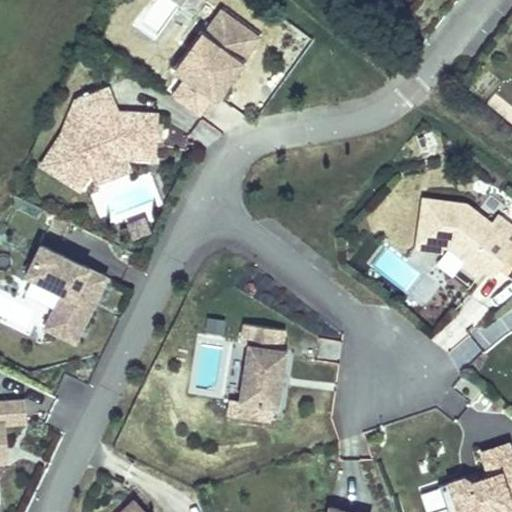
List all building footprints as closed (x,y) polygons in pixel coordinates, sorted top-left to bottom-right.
[(243,55),(247,58),(262,37),(220,8),(188,52),(190,54),(177,72),(179,74),(189,81),(176,100),(196,114),(209,96),(216,100),(241,66),(237,63),(243,55)] [(177,72),(190,54),(188,52),(164,35),(146,60),(174,80),(179,74),(177,72)] [(241,66),(247,58),(243,55),(237,63),(241,66)] [(123,151),(154,153),(154,138),(155,124),(156,113),(117,111),(107,85),(78,97),(63,133),(42,165),(75,186),(89,165),(123,151)] [(154,159),(154,153),(123,151),(89,165),(75,186),(80,189),(92,170),(97,183),(130,170),(125,157),(154,159)] [(441,249),(442,249),(448,249),(464,262),(461,267),(478,280),(483,273),(491,279),(499,270),(511,279),(511,223),(499,213),(492,222),(467,202),(422,196),(417,237),(442,240),(441,249)] [(132,241),(152,233),(145,217),(126,225),(132,241)] [(442,254),(442,249),(441,249),(442,240),(417,237),(415,250),(442,254)] [(107,277),(40,245),(26,275),(62,293),(45,328),(75,343),(107,277)] [(225,320),(207,317),(204,331),(223,334),(225,320)] [(238,404),(272,409),(279,410),(283,385),(278,384),(279,377),(284,378),(288,350),(283,349),(286,330),(243,323),(240,344),(247,345),(238,401),(238,404)] [(443,407),(458,417),(468,403),(452,393),(443,407)] [(2,448),(7,448),(5,423),(27,421),(25,399),(0,401),(0,461),(3,461),(2,448)] [(270,422),(272,409),(238,404),(238,401),(229,399),(227,415),(270,422)] [(506,511),(511,510),(511,448),(511,446),(483,455),(491,479),(482,482),(469,486),(467,479),(441,488),(449,511),(506,511)] [(480,475),(467,479),(469,486),(482,482),(480,475)] [(144,511),(133,500),(119,511),(144,511)]
